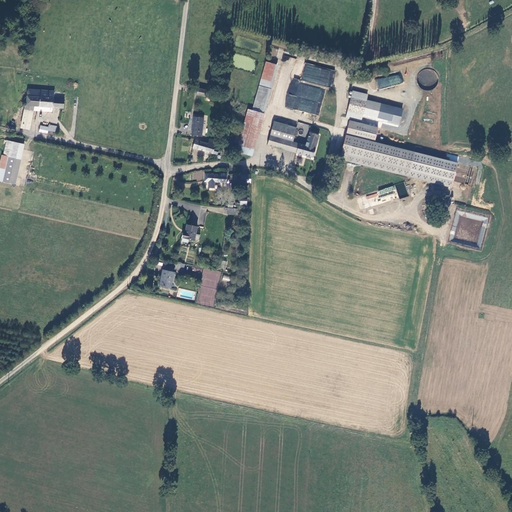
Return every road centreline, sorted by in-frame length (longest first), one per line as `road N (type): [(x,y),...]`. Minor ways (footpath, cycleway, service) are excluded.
road 1 (unclassified): [(0,381),(138,269),(158,224),(167,167)]
road 2 (unclassified): [(167,167),(0,128)]
road 3 (unclassified): [(167,167),(185,0)]
road 4 (unclassified): [(313,192),(292,170),(260,162),(167,167)]
